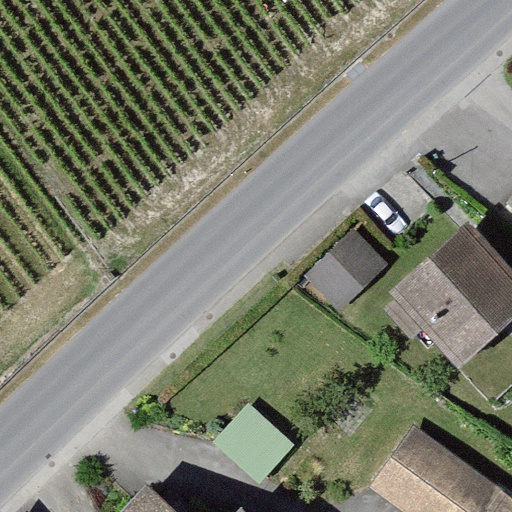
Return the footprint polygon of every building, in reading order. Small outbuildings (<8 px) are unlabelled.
[(511,383),(511,251),(473,214),(391,298),(496,400),(511,383)] [(306,260),(325,302),(386,274),(368,233),(306,260)] [(250,400),(217,439),(263,478),(296,439),(250,400)] [(511,511),(511,500),(416,437),(375,497),(398,511),(511,511)] [(208,511),(151,464),(111,511),(208,511)]
